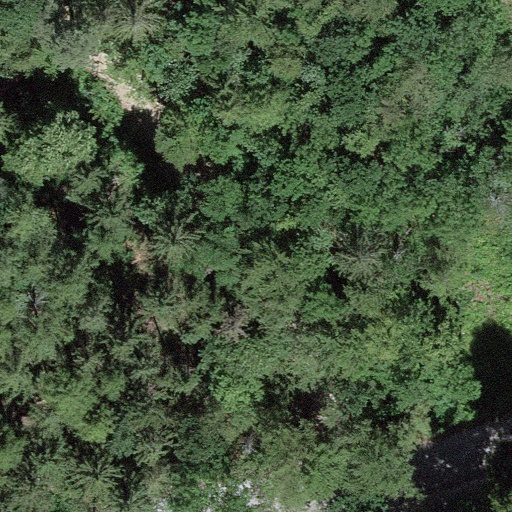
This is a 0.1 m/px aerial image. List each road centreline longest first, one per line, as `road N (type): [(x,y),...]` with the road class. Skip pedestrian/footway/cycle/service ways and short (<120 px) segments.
road 1 (track): [(82,0),(225,136),(377,449)]
road 2 (unclassified): [(112,511),(210,476),(511,425)]
